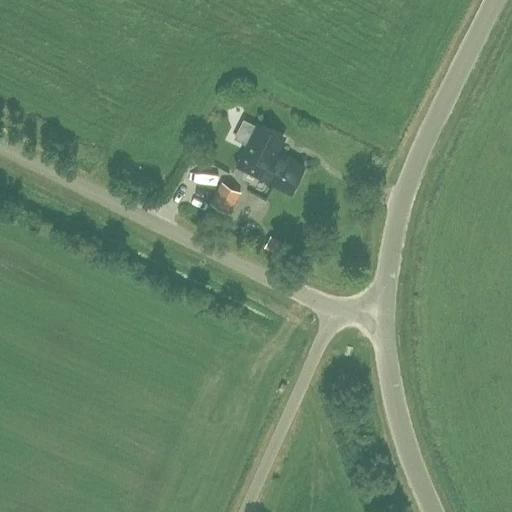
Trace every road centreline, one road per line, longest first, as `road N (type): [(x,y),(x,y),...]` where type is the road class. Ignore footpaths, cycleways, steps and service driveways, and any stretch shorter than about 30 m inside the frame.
road 1 (unclassified): [(338,312),(0,149)]
road 2 (unclassified): [(382,314),(411,170),(495,0)]
road 3 (unclassified): [(338,312),(243,511)]
road 4 (unclassified): [(430,511),(396,418),(382,314)]
